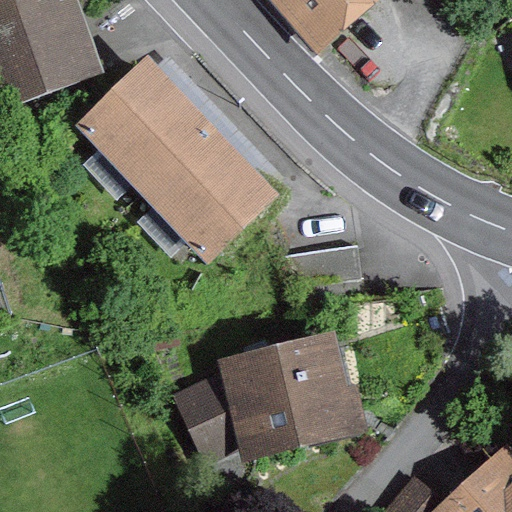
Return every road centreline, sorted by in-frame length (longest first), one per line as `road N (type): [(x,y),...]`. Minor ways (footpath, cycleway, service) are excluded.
road 1 (tertiary): [(467,222),(319,117),(208,0)]
road 2 (residential): [(363,511),(398,476),(454,323),(467,222)]
